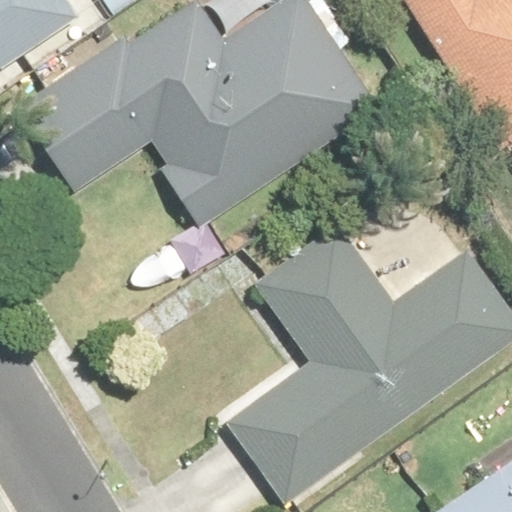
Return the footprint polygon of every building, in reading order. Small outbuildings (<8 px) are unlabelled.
[(0,0),(0,64),(4,70),(20,59),(31,74),(136,0),(0,0)] [(276,0),(222,38),(194,0),(181,0),(21,111),(79,193),(147,145),(207,232),(374,115),(294,0),(276,0)] [(511,0),(406,0),(502,148),(511,141),(511,0)] [(338,230),(258,285),(306,355),(217,416),(280,508),(511,348),(511,315),(465,248),(388,302),(338,230)] [(511,511),(511,463),(434,511),(511,511)]
